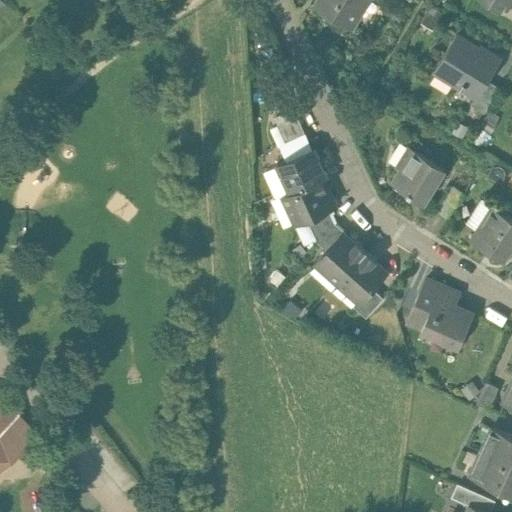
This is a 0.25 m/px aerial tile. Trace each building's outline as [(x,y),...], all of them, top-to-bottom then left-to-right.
[(319,0),(316,5),(350,25),(365,0),(319,0)] [(500,60),(457,34),(435,69),(476,95),(478,96),(488,79),(500,60)] [(488,79),(478,96),(476,95),(471,104),(484,112),(500,86),(488,79)] [(297,115),(277,124),(286,142),(306,133),(297,115)] [(328,175),(315,147),(278,164),(290,190),(290,191),(323,176),(324,177),(328,175)] [(445,167),(415,148),(394,181),(408,190),(408,191),(420,199),(428,185),(432,187),(445,167)] [(323,176),(290,191),(290,190),(283,194),(296,221),(307,216),(329,206),(336,203),(324,177),(323,176)] [(452,184),(437,207),(449,215),(464,192),(452,184)] [(511,239),(511,216),(494,205),(473,236),(488,246),(487,247),(501,257),(511,239)] [(329,206),(307,216),(319,241),(336,221),(329,206)] [(347,231),(336,221),(319,241),(328,249),(344,232),(345,233),(347,231)] [(345,233),(344,232),(328,249),(317,262),(338,281),(367,249),(356,240),(355,242),(345,233)] [(377,258),(367,249),(338,281),(358,299),(359,300),(372,286),(386,270),(375,261),(377,258)] [(447,285),(427,276),(421,289),(441,298),(447,285)] [(372,286),(359,300),(358,299),(354,304),(367,316),(384,296),(372,286)] [(441,298),(421,289),(408,318),(461,341),(474,313),(441,298)] [(487,381),(477,403),(489,408),(499,387),(487,381)] [(511,381),(503,402),(511,405),(511,381)] [(0,466),(15,450),(28,449),(41,435),(18,414),(21,410),(0,391),(0,466)] [(511,433),(492,425),(470,474),(511,493),(511,433)] [(489,496),(458,482),(452,496),(470,503),(483,508),(489,496)] [(491,511),(483,508),(470,503),(466,511),(491,511)]
